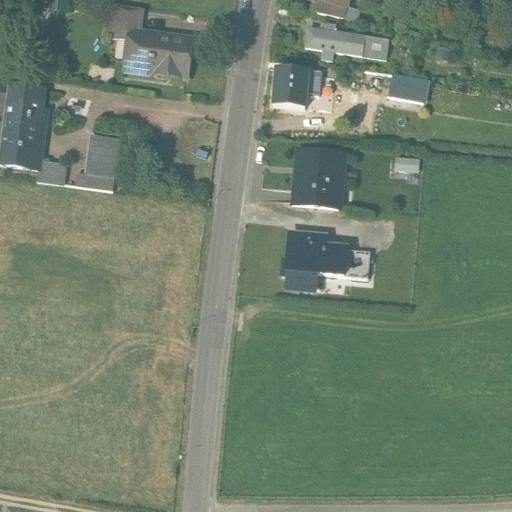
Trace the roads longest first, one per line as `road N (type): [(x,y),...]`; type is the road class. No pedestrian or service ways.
road 1 (unclassified): [(195,511),(257,0)]
road 2 (track): [(324,511),(511,507)]
